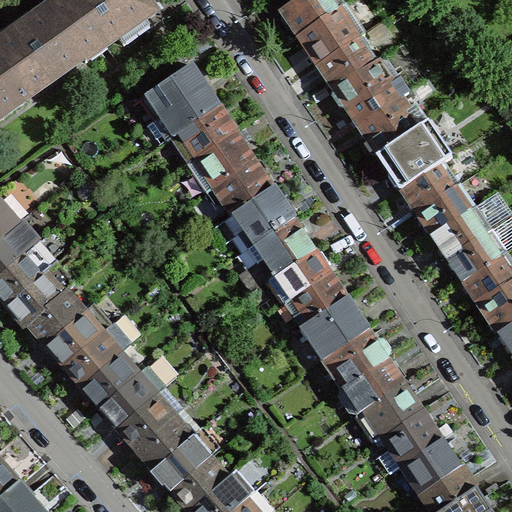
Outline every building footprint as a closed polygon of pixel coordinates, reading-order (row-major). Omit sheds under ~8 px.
[(145,22),(157,13),(147,0),(57,0),(48,7),(80,53),(85,60),(86,60),(118,38),(124,46),(149,28),(145,22)] [(296,0),(281,11),(285,16),(298,36),(338,10),(331,0),(296,0)] [(80,53),(48,7),(11,33),(0,40),(0,60),(23,93),(45,78),(49,85),(65,73),(61,67),(80,53)] [(338,10),(298,36),(304,45),(318,65),(354,41),(358,38),(339,9),(338,10)] [(335,91),(371,66),(354,41),(318,65),(323,73),(335,91)] [(23,93),(0,60),(0,119),(7,115),(2,108),(23,93)] [(351,115),(358,126),(401,97),(408,92),(400,79),(393,83),(378,61),(371,66),(335,91),(335,92),(334,92),(333,97),(339,106),(344,107),(345,106),(351,115)] [(194,70),(192,66),(146,97),(160,118),(206,87),(194,70)] [(163,136),(167,142),(177,135),(219,107),(210,93),(206,87),(160,118),(147,126),(148,127),(157,140),(163,136)] [(402,98),(401,97),(358,126),(362,132),(366,138),(364,144),(371,153),(377,154),(378,155),(428,122),(416,104),(409,109),(402,98)] [(223,113),(219,107),(177,135),(194,160),(236,132),(223,113)] [(452,157),(428,121),(428,122),(378,155),(385,166),(390,173),(389,174),(388,178),(394,187),(399,188),(400,188),(402,190),(444,162),(452,157)] [(236,132),(194,160),(184,166),(190,175),(200,169),(214,189),(255,161),(241,139),(236,132)] [(214,189),(213,189),(231,216),(234,214),(273,188),(269,181),(266,176),(267,170),(261,162),(255,161),(214,189)] [(406,197),(417,213),(459,184),(444,162),(402,190),(406,197)] [(422,220),(432,236),(475,207),(460,184),(459,184),(417,213),(422,220)] [(248,250),(294,219),(279,195),(273,188),(234,214),(245,231),(238,235),(248,250)] [(0,239),(17,224),(0,204),(0,239)] [(491,229),(475,207),(432,236),(437,242),(448,259),(484,234),(491,229)] [(258,264),(248,272),(245,280),(253,292),(276,277),(315,250),(299,226),(294,219),(248,250),(258,264)] [(0,275),(35,245),(17,224),(0,239),(0,275)] [(450,272),(459,284),(463,281),(499,257),(500,257),(484,234),(448,259),(452,265),(455,269),(450,272)] [(39,242),(35,245),(0,275),(0,299),(6,307),(57,263),(39,242)] [(331,273),(325,265),(327,261),(324,256),(321,252),(317,253),(315,250),(276,277),(291,300),(331,273)] [(478,304),(511,281),(511,276),(499,257),(463,281),(468,289),(478,304)] [(75,284),(57,263),(6,307),(10,311),(24,328),(27,325),(69,289),(75,284)] [(301,328),(308,324),(347,297),(335,280),(331,273),(291,300),(285,304),(278,309),(279,310),(287,323),(295,318),(301,328)] [(484,313),(498,333),(511,323),(511,281),(478,304),(484,313)] [(69,289),(27,325),(32,330),(46,346),(88,310),(69,289)] [(352,304),(347,297),(308,324),(315,334),(308,338),(323,360),(328,357),(369,329),(352,304)] [(50,351),(63,367),(112,324),(94,304),(88,310),(46,346),(50,351)] [(511,323),(498,333),(503,341),(511,354),(511,323)] [(130,345),(112,324),(63,367),(68,372),(81,387),(118,356),(130,345)] [(373,335),(369,329),(328,357),(348,386),(388,358),(387,357),(390,351),(383,341),(377,341),(373,335)] [(86,393),(99,408),(136,377),(118,356),(81,387),(86,393)] [(363,410),(404,382),(393,365),(388,358),(348,386),(342,389),(359,413),(363,410)] [(146,368),(136,377),(99,408),(104,413),(117,429),(154,398),(164,389),(146,368)] [(381,438),(423,410),(409,389),(404,382),(363,410),(381,438)] [(122,435),(135,450),(172,418),(154,398),(117,429),(122,435)] [(379,458),(390,474),(407,463),(442,439),(428,417),(423,410),(381,438),(390,450),(379,458)] [(153,471),(190,439),(172,418),(135,450),(140,455),(153,471)] [(170,492),(171,491),(208,460),(212,456),(194,435),(190,439),(153,471),(152,471),(157,477),(170,492)] [(407,463),(425,490),(461,466),(447,446),(442,439),(407,463)] [(0,498),(19,482),(1,462),(0,460),(0,498)] [(226,481),(208,460),(171,491),(175,496),(189,511),(226,481)] [(478,486),(472,476),(469,478),(465,472),(461,466),(425,490),(439,511),(440,511),(477,488),(478,486)] [(237,471),(226,481),(189,511),(230,511),(255,492),(237,471)] [(0,511),(44,511),(32,497),(36,494),(29,487),(22,479),(19,482),(0,498),(0,511)] [(488,511),(491,511),(492,510),(481,494),(477,488),(440,511),(488,511)] [(272,511),(255,492),(230,511),(272,511)]
